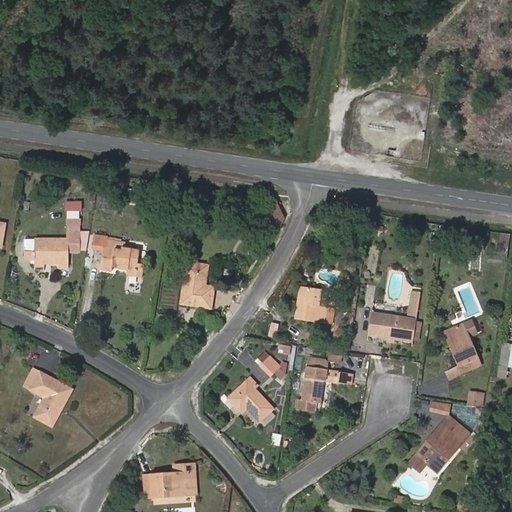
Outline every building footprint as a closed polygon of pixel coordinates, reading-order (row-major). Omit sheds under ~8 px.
[(284,217),(283,216),(275,200),(267,205),(278,227),(284,217)] [(67,218),(79,219),(79,210),(67,210),(67,218)] [(59,266),(68,266),(69,252),(79,252),(80,233),(80,227),(69,227),(69,240),(25,238),(24,251),(32,251),(32,259),(34,260),(34,263),(43,263),(43,258),(50,258),(50,263),(58,263),(59,266)] [(136,272),(138,264),(140,251),(125,248),(125,242),(91,236),(90,249),(103,251),(99,270),(111,272),(112,266),(118,267),(118,269),(128,271),(136,272)] [(180,302),(211,308),(214,292),(204,290),(205,285),(208,264),(187,261),(180,302)] [(127,276),(143,278),(145,265),(138,264),(136,272),(128,271),(127,276)] [(323,321),(325,308),(325,305),(327,305),(329,291),(320,289),(320,287),(304,284),(301,302),(297,301),(295,317),(323,322),(323,321)] [(420,292),(412,290),(410,299),(419,300),(420,292)] [(408,314),(417,315),(419,300),(410,299),(408,314)] [(332,323),(334,309),(325,308),(323,321),(332,323)] [(416,322),(416,321),(417,318),(372,311),(368,333),(376,334),(377,331),(396,334),(395,337),(413,340),(414,338),(416,322)] [(456,349),(453,350),(459,363),(478,355),(464,322),(447,329),(456,349)] [(271,335),(276,337),(279,326),(274,324),(271,335)] [(447,329),(444,331),(453,350),(456,349),(447,329)] [(395,341),(395,337),(396,334),(377,331),(376,334),(387,336),(387,340),(395,341)] [(511,344),(503,343),(499,366),(508,368),(511,344)] [(284,354),(290,355),(291,346),(283,344),(282,348),(285,349),(284,354)] [(324,379),(326,373),(327,362),(324,358),(310,355),(307,358),(300,399),(296,398),(295,408),(314,411),(316,402),(319,402),(323,379),(324,379)] [(459,363),(462,371),(482,363),(478,355),(459,363)] [(278,366),(269,356),(260,363),(269,374),(271,372),(277,367),(278,366)] [(497,382),(505,383),(508,368),(499,366),(497,382)] [(280,370),(277,367),(271,372),(274,375),(280,370)] [(25,386),(32,390),(41,372),(35,369),(25,386)] [(336,381),(350,384),(351,372),(338,370),(337,375),(336,381)] [(61,410),(72,389),(41,372),(32,390),(45,397),(34,417),(50,426),(59,409),(61,410)] [(324,379),(336,381),(337,375),(326,373),(324,379)] [(255,384),(248,376),(245,379),(252,387),(255,384)] [(272,408),(252,387),(245,379),(222,401),(229,409),(234,404),(239,410),(244,406),(259,421),(272,408)] [(479,396),(486,397),(488,390),(480,389),(479,396)] [(50,426),(52,427),(61,410),(59,409),(50,426)] [(459,444),(470,431),(449,414),(443,421),(455,431),(450,437),(459,444)] [(421,455),(438,469),(459,444),(450,437),(455,431),(443,421),(437,427),(441,430),(421,455)] [(417,452),(420,455),(421,455),(441,430),(437,427),(417,452)] [(165,494),(190,492),(190,474),(196,473),(195,464),(174,465),(175,474),(152,475),(154,498),(166,497),(165,494)] [(166,497),(197,495),(196,473),(190,474),(190,492),(165,494),(166,497)] [(146,499),(154,498),(152,475),(145,475),(146,499)]
